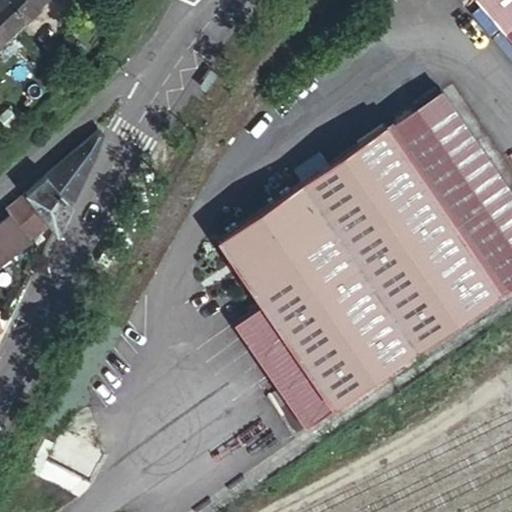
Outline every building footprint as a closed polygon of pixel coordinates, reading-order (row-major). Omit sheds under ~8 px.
[(0,0),(0,12),(11,24),(36,0),(0,0)] [(511,0),(478,0),(511,39),(511,0)] [(0,35),(11,24),(0,12),(0,35)] [(390,119),(503,284),(511,277),(511,192),(439,86),(390,119)] [(216,237),(262,302),(331,401),(497,287),(383,121),(216,237)] [(37,241),(56,226),(57,228),(103,135),(100,129),(10,207),(37,241)] [(0,325),(0,269),(37,241),(10,207),(0,215),(0,326),(0,325)] [(333,405),(331,401),(262,302),(233,322),(304,425),(333,405)] [(51,430),(41,463),(96,479),(106,446),(51,430)]
